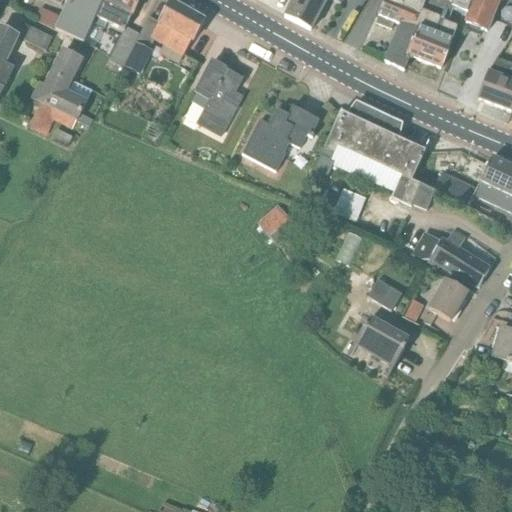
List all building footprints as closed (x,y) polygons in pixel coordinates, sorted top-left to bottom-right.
[(46,0),(61,7),(63,3),(67,5),(60,18),(39,8),(33,20),(55,29),(54,31),(82,43),(87,33),(88,34),(95,20),(93,19),(103,0),(46,0)] [(103,0),(93,19),(95,20),(123,33),(108,61),(122,69),(134,44),(133,44),(138,35),(126,29),(131,18),(139,0),(103,0)] [(294,0),(285,17),(284,19),(310,32),(312,29),(327,0),(340,0),(343,1),(344,0),(294,0)] [(412,60),(440,71),(457,30),(447,26),(453,10),(466,15),(472,0),(388,0),(378,18),(379,18),(376,25),(391,31),(394,24),(401,27),(384,64),(404,73),(410,59),(412,60)] [(474,0),(466,24),(471,26),(469,32),(479,37),(482,31),(486,33),(499,0),(474,0)] [(138,35),(133,44),(134,44),(148,52),(154,42),(163,46),(162,47),(182,58),(190,43),(192,44),(202,26),(205,22),(171,3),(159,24),(148,18),(139,36),(138,35)] [(19,39),(17,38),(0,30),(0,29),(0,96),(14,70),(6,66),(19,39)] [(46,52),(52,39),(31,29),(25,42),(46,52)] [(66,92),(81,62),(63,53),(45,89),(39,86),(32,101),(40,105),(29,130),(47,138),(54,123),(72,132),(87,103),(66,92)] [(511,113),(511,112),(511,111),(511,65),(497,61),(489,73),(487,73),(478,101),(511,113)] [(220,140),(238,106),(230,102),(241,82),(225,73),(224,75),(210,68),(195,95),(208,103),(195,126),(220,140)] [(319,122),(292,108),(287,117),(277,112),(269,127),(259,122),(242,157),(275,174),(285,156),(283,155),(288,145),(299,151),(306,137),(311,141),(314,136),(312,135),(319,122)] [(340,114),(340,115),(323,153),(334,158),(337,149),(370,164),(383,134),(340,114)] [(401,178),(391,200),(400,203),(411,209),(412,207),(419,188),(411,184),(425,154),(383,134),(370,164),(401,178)] [(323,153),(315,173),(327,179),(332,168),(333,166),(332,165),(334,158),(323,153)] [(511,170),(491,160),(475,190),(441,174),(432,192),(467,209),(473,197),(501,210),(511,187),(511,170)] [(511,187),(501,210),(511,215),(511,187)] [(419,188),(412,207),(426,213),(434,194),(419,188)] [(344,193),(335,217),(358,226),(367,202),(344,193)] [(257,225),(274,246),(275,248),(296,231),(277,208),(257,225)] [(440,266),(478,290),(489,272),(456,253),(464,241),(453,232),(446,243),(441,240),(439,243),(424,235),(412,255),(437,270),(440,266)] [(349,236),(338,263),(352,269),(364,242),(349,236)] [(445,282),(428,311),(450,324),(467,295),(445,282)] [(377,283),(366,300),(390,314),(401,297),(377,283)] [(422,307),(413,302),(405,318),(414,323),(422,307)] [(408,343),(391,332),(370,320),(346,357),(348,358),(355,346),(392,368),(385,378),(387,379),(405,350),(404,349),(408,343)] [(511,335),(501,332),(493,360),(511,366),(511,335)] [(495,488),(507,490),(511,491),(511,482),(497,479),(495,488)] [(403,489),(400,498),(411,503),(415,493),(403,489)]
